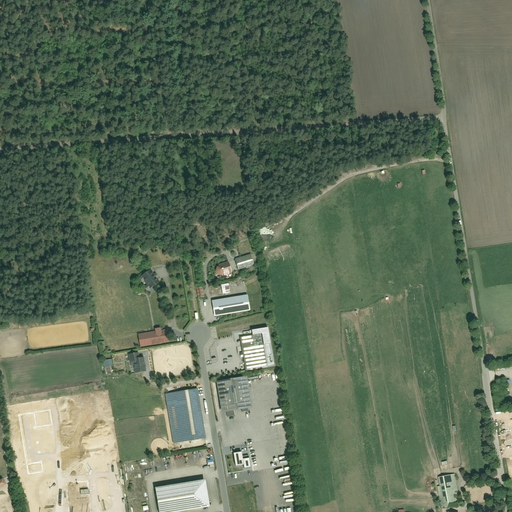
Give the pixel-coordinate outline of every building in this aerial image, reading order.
[(234,260),(237,271),(254,266),(250,255),(234,260)] [(219,275),(221,276),(224,275),(224,276),(229,275),(229,274),(231,273),(228,262),(219,265),(217,266),(215,268),(215,270),(216,272),(217,274),(219,275)] [(148,271),(139,279),(147,290),(157,283),(148,271)] [(213,302),(215,316),(251,310),(249,301),(249,297),(213,302)] [(151,329),(152,333),(137,335),(139,348),(167,343),(165,331),(158,332),(157,328),(151,329)] [(243,361),(244,372),(268,367),(262,332),(238,336),(241,355),(243,361)] [(128,354),(132,374),(143,371),(140,352),(128,354)] [(214,382),(218,414),(248,408),(244,377),(214,382)] [(165,395),(172,444),(204,439),(196,391),(165,395)] [(438,478),(444,509),(460,506),(454,475),(438,478)] [(154,489),(157,511),(183,511),(209,508),(204,481),(154,489)]
